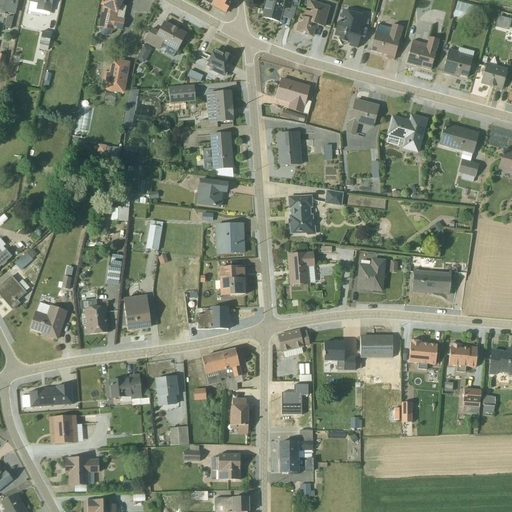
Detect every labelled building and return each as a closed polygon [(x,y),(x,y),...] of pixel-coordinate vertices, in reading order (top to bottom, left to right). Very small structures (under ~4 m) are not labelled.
[(0,0),(0,15),(3,16),(4,13),(14,16),(17,0),(0,0)] [(29,0),(29,3),(36,6),(35,11),(49,14),(52,0),(29,0)] [(120,5),(122,0),(105,0),(101,8),(97,29),(99,30),(98,32),(100,35),(102,37),(105,38),(108,37),(111,34),(112,32),(113,33),(114,31),(121,32),(123,20),(125,8),(120,5)] [(213,0),(210,7),(224,15),(229,5),(225,3),(226,0),(216,0),(215,0),(213,0)] [(266,0),(261,19),(278,24),(282,10),(289,12),(290,9),(295,11),(297,0),(266,0)] [(299,19),(296,32),(302,33),(301,36),(311,39),(314,30),(316,31),(317,27),(323,29),(329,8),(307,2),(305,10),(310,12),(309,14),(304,13),(302,19),(299,19)] [(474,11),(458,6),(454,18),(470,22),(474,11)] [(362,15),(342,11),(339,23),(338,22),(334,37),(338,38),(338,41),(341,47),(347,44),(347,42),(349,43),(348,47),(356,49),(364,18),(361,17),(362,15)] [(496,27),(509,29),(511,18),(497,16),(496,27)] [(12,19),(6,18),(4,29),(10,30),(12,19)] [(150,29),(142,44),(158,52),(158,51),(172,59),(185,36),(163,24),(158,33),(150,29)] [(393,61),(402,28),(391,25),(390,29),(377,26),(369,52),(385,56),(385,59),(393,61)] [(51,35),(42,32),(38,46),(39,46),(38,50),(47,52),(51,35)] [(430,71),(438,41),(428,38),(426,45),(412,41),(405,64),(430,71)] [(142,47),(135,61),(143,65),(150,51),(142,47)] [(441,74),(456,78),(456,76),(466,79),(471,59),(468,58),(470,53),(458,49),(457,52),(448,50),(441,74)] [(213,53),(206,68),(210,71),(210,72),(222,78),(231,59),(224,56),(223,57),(213,53)] [(129,64),(110,60),(107,74),(103,73),(101,86),(105,86),(104,92),(123,96),(129,64)] [(481,77),(480,84),(488,87),(492,88),(501,90),(507,70),(485,64),(483,72),(482,72),(481,76),(481,77)] [(189,72),(186,78),(199,84),(201,78),(189,72)] [(44,74),(42,82),(43,82),(42,87),(47,88),(48,83),(49,84),(51,75),(44,74)] [(280,81),(275,100),(289,103),(287,111),(301,115),(302,114),(307,116),(310,104),(304,102),(308,89),(280,81)] [(185,88),(167,89),(169,106),(194,103),(193,87),(185,88)] [(204,96),(207,125),(231,123),(229,90),(228,90),(228,94),(204,96)] [(355,101),(346,134),(354,136),(357,125),(372,129),(377,107),(355,101)] [(84,108),(80,130),(89,132),(93,109),(84,108)] [(282,112),(280,119),(297,123),(303,124),(304,118),(282,112)] [(416,154),(417,154),(426,121),(410,116),(409,122),(391,117),(386,137),(402,141),(400,150),(416,154)] [(471,155),(477,135),(444,126),(439,146),(461,152),(459,160),(469,162),(471,155)] [(276,136),(279,167),(301,166),(298,134),(276,136)] [(203,163),(204,172),(231,170),(228,136),(208,137),(210,162),(203,163)] [(323,147),(323,162),(331,162),(330,147),(323,147)] [(511,152),(503,150),(498,170),(511,174),(511,152)] [(460,180),(472,183),(473,178),(474,178),(478,165),(461,160),(457,174),(461,175),(460,180)] [(111,210),(110,222),(127,223),(132,168),(127,168),(123,209),(117,208),(117,210),(111,210)] [(198,182),(195,206),(218,209),(220,193),(225,194),(226,186),(198,182)] [(342,194),(325,192),(324,206),(340,207),(342,194)] [(47,195),(46,203),(55,204),(56,196),(47,195)] [(304,235),(306,237),(315,236),(314,228),(313,227),(312,216),(310,216),(310,210),(311,210),(311,198),(287,199),(288,210),(290,210),(290,218),(288,218),(288,222),(287,222),(287,226),(289,226),(289,236),(304,235)] [(212,216),(201,215),(201,223),(211,224),(212,216)] [(149,223),(145,250),(156,252),(161,224),(150,222),(149,223)] [(241,226),(214,227),(215,256),(243,255),(241,226)] [(0,267),(1,266),(2,267),(6,264),(5,263),(11,258),(2,248),(5,246),(0,240),(0,267)] [(30,251),(14,264),(20,271),(30,263),(31,264),(37,259),(30,251)] [(313,268),(312,254),(287,257),(289,287),(308,285),(308,284),(314,284),(312,268),(313,268)] [(110,259),(109,265),(120,267),(120,263),(114,263),(114,260),(121,261),(121,257),(111,256),(111,259),(110,259)] [(164,256),(157,259),(160,267),(167,264),(164,256)] [(359,265),(357,289),(380,292),(384,261),(370,259),(369,266),(359,265)] [(38,269),(34,265),(29,269),(34,273),(38,269)] [(243,268),(218,269),(218,283),(220,283),(221,291),(228,291),(229,297),(244,296),(243,287),(242,287),(242,281),(242,280),(244,280),(243,268)] [(107,269),(105,285),(117,287),(119,270),(107,269)] [(447,296),(448,296),(449,273),(448,272),(448,274),(415,272),(415,270),(414,270),(412,293),(413,293),(413,291),(447,293),(447,296)] [(24,293),(29,289),(22,281),(17,284),(11,277),(0,286),(0,297),(11,310),(19,304),(17,301),(26,294),(24,293)] [(63,278),(60,289),(68,291),(70,279),(63,278)] [(123,300),(127,331),(149,328),(145,297),(123,300)] [(95,301),(79,302),(80,311),(83,311),(85,326),(83,327),(84,336),(106,334),(104,314),(105,314),(107,314),(106,308),(96,309),(95,301)] [(65,313),(38,304),(29,329),(41,333),(40,335),(56,340),(65,313)] [(197,326),(197,332),(227,331),(226,310),(208,310),(208,313),(203,314),(203,317),(194,317),(194,325),(197,326)] [(300,349),(308,347),(304,334),(299,335),(298,332),(277,338),(281,353),(283,352),(284,358),(301,355),(302,354),(300,349)] [(392,372),(391,338),(359,338),(360,383),(376,382),(376,372),(392,372)] [(410,341),(408,363),(417,364),(417,370),(425,371),(425,366),(434,366),(436,346),(420,345),(420,342),(410,341)] [(342,344),(323,345),(323,363),(336,363),(337,371),(353,371),(353,358),(342,358),(342,344)] [(465,368),(474,369),(476,348),(468,348),(467,349),(462,349),(462,345),(449,344),(447,366),(455,367),(455,373),(464,374),(465,368)] [(511,350),(506,350),(505,353),(491,352),(490,360),(489,376),(496,376),(496,374),(508,374),(507,377),(511,377),(511,350)] [(242,383),(240,377),(234,351),(220,354),(225,372),(224,392),(236,391),(236,385),(242,383)] [(220,354),(200,359),(208,387),(220,384),(219,380),(224,379),(225,372),(220,354)] [(307,366),(298,366),(299,377),(298,377),(298,383),(310,383),(310,377),(308,377),(307,366)] [(131,407),(148,406),(148,400),(140,400),(138,377),(129,378),(129,380),(110,382),(112,400),(129,398),(130,401),(131,407)] [(155,381),(158,408),(175,406),(174,397),(177,397),(174,378),(155,381)] [(72,406),(70,386),(55,387),(55,389),(44,390),(44,392),(28,393),(29,397),(20,397),(21,409),(30,408),(72,406)] [(280,417),(300,416),(300,396),(307,396),(307,386),(292,386),(292,394),(280,394),(280,417)] [(192,392),(193,403),(205,402),(204,390),(192,392)] [(464,390),(462,408),(477,410),(479,392),(464,390)] [(494,398),(483,396),(482,406),(482,413),(492,414),(493,407),(494,407),(494,398)] [(237,427),(237,435),(247,436),(247,426),(245,426),(245,422),(247,420),(247,415),(245,413),(245,401),(232,400),(231,412),(228,412),(229,430),(235,430),(236,427),(237,427)] [(49,419),(50,445),(77,443),(75,417),(49,419)] [(169,430),(170,447),(187,446),(186,428),(169,430)] [(279,444),(279,460),(311,460),(311,452),(311,433),(298,433),(298,444),(279,444)] [(357,441),(353,435),(348,439),(352,444),(357,441)] [(198,453),(198,448),(188,447),(188,453),(182,453),(182,463),(198,463),(199,453),(198,453)] [(217,459),(210,459),(210,472),(217,472),(217,481),(238,481),(238,456),(217,456),(217,459)] [(88,459),(64,460),(65,476),(68,476),(68,486),(73,486),(73,494),(85,493),(85,486),(88,486),(88,485),(93,485),(93,474),(98,474),(97,461),(89,461),(88,459)] [(318,469),(326,469),(326,464),(312,464),(312,460),(279,460),(279,473),(287,473),(288,476),(298,475),(298,469),(304,469),(304,473),(312,473),(312,471),(318,471),(318,469)] [(0,473),(0,489),(11,481),(4,473),(2,475),(0,473)] [(122,481),(121,490),(130,492),(131,483),(122,481)] [(299,498),(313,498),(313,493),(309,493),(309,485),(299,486),(299,498)] [(206,493),(189,494),(189,502),(206,502),(206,493)] [(24,511),(16,495),(0,503),(0,511),(24,511)] [(144,503),(144,496),(132,496),(132,508),(141,508),(141,503),(144,503)] [(214,500),(214,511),(247,511),(247,499),(214,500)] [(115,511),(115,506),(112,505),(112,501),(83,502),(83,511),(115,511)]
